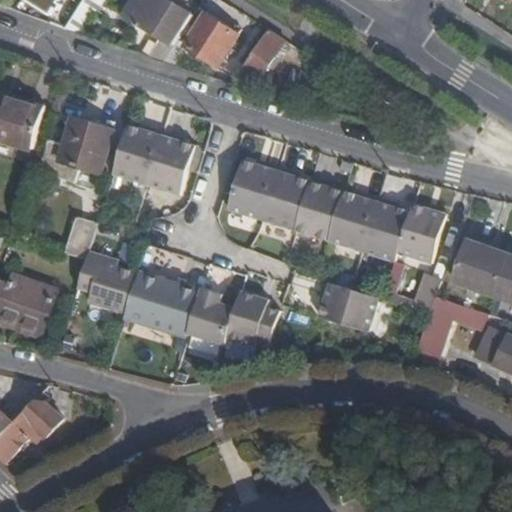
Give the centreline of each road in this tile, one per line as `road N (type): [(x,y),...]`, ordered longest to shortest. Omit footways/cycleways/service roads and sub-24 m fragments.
road 1 (residential): [(511,185),(359,152),(0,33)]
road 2 (residential): [(184,432),(256,405),(362,394),(440,404),(511,435)]
road 3 (residential): [(0,365),(133,394),(184,432)]
road 4 (residential): [(24,511),(184,432)]
road 5 (tertiary): [(511,109),(403,38)]
